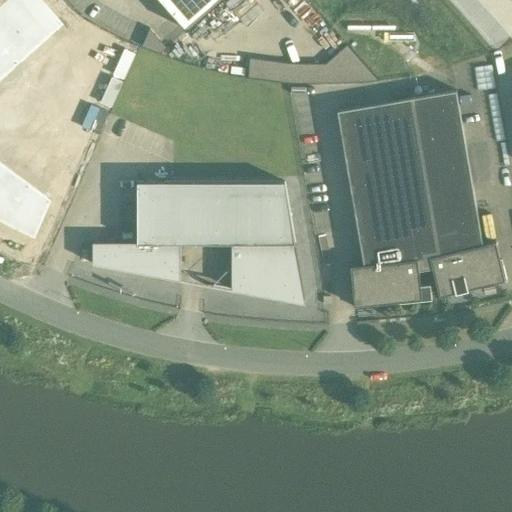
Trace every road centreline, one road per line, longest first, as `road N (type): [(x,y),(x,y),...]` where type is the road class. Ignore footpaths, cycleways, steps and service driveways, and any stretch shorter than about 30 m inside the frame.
road 1 (unclassified): [(0,287),(79,327),(187,358),(302,371),(448,357),(511,341)]
road 2 (unknown): [(342,367),(314,105)]
road 3 (unknown): [(511,275),(468,78)]
